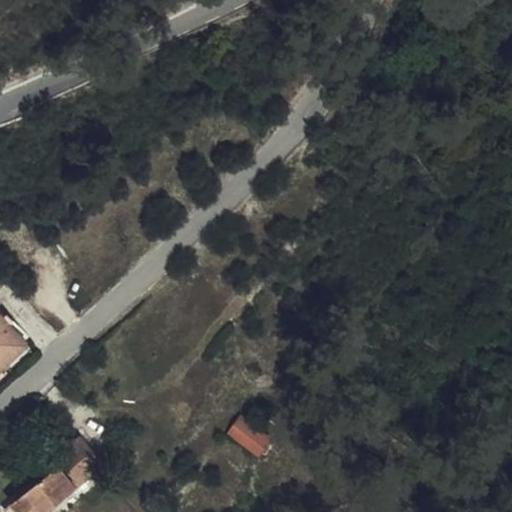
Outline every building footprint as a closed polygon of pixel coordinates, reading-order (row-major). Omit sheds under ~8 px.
[(0,379),(20,359),(0,338),(0,379)] [(239,416),(229,434),(258,450),(268,432),(239,416)] [(77,449),(51,475),(71,496),(53,511),(66,511),(104,475),(77,449)] [(53,511),(71,496),(51,475),(39,488),(42,492),(24,511),(53,511)] [(24,511),(42,492),(39,488),(16,511),(24,511)]
